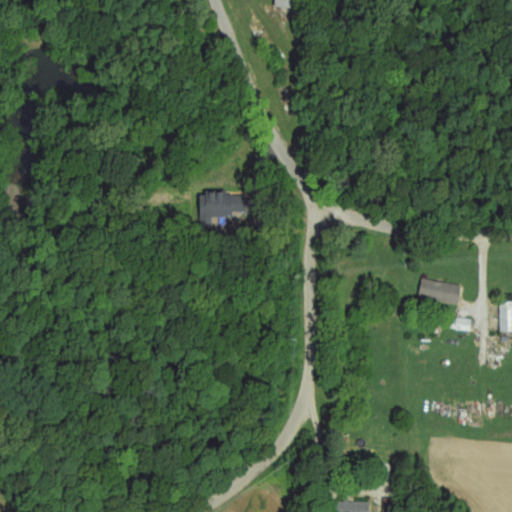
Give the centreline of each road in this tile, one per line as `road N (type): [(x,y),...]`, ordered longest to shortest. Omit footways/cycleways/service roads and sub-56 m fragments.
road 1 (residential): [(511,228),(403,224),(313,195),(216,0)]
road 2 (residential): [(313,195),(306,397),(262,460),(189,511)]
